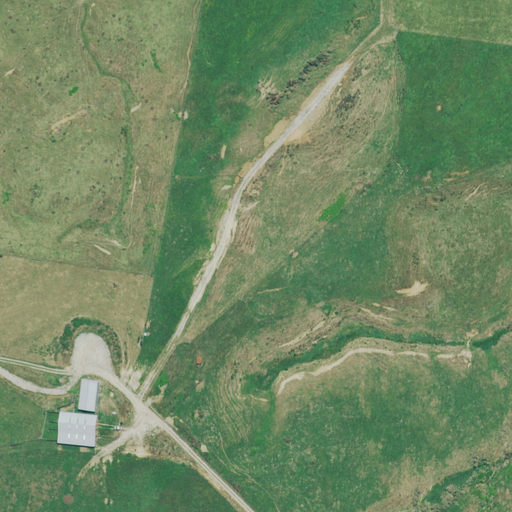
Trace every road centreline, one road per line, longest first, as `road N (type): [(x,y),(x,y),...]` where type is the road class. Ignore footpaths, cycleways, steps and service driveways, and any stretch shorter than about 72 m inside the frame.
road 1 (track): [(137,400),(218,257),(239,190),(385,27),(385,0)]
road 2 (track): [(0,370),(44,392),(66,392),(92,368),(106,374),(252,511)]
